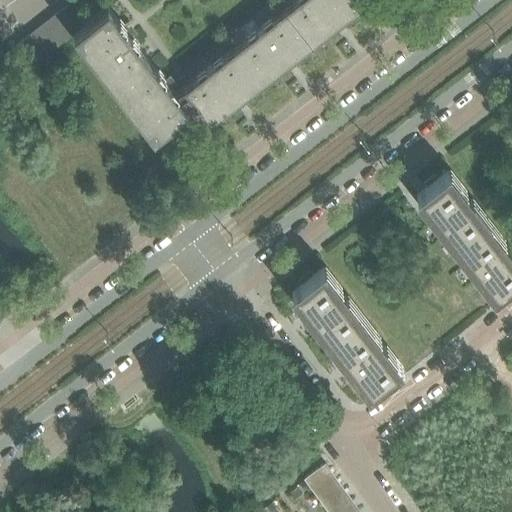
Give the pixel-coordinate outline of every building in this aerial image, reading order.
[(338,19),(347,11),(348,12),(357,4),(358,5),(363,2),(361,0),(294,0),(286,7),(312,41),(316,38),(315,38),(325,30),(324,29),(338,19)] [(84,23),(68,3),(58,11),(73,31),(84,23)] [(113,83),(147,56),(107,5),(84,23),(73,31),(113,83)] [(286,59),(297,51),(307,44),(308,44),(312,41),(286,7),(235,46),(261,81),(265,78),(265,77),(274,69),(286,59)] [(73,31),(58,11),(49,18),(64,38),(73,31)] [(64,38),(49,18),(39,25),(55,46),(64,38)] [(55,46),(39,25),(29,33),(45,54),(55,46)] [(45,54),(29,33),(20,41),(35,61),(45,54)] [(35,61),(20,41),(9,49),(25,69),(35,61)] [(261,81),(235,46),(184,86),(195,100),(210,120),(215,117),(214,116),(224,108),(236,98),(247,90),(257,83),(257,84),(261,81)] [(175,93),(164,78),(147,56),(113,83),(153,133),(186,108),(186,107),(175,93)] [(195,100),(184,86),(175,93),(186,107),(195,100)] [(457,245),(487,221),(447,170),(437,178),(434,174),(423,182),(427,186),(419,192),(417,194),(457,245)] [(494,293),(511,279),(511,252),(487,221),(457,245),(494,293)] [(331,340),(361,317),(323,267),(312,275),(309,271),(299,279),(302,283),(292,291),(331,340)] [(400,366),(378,339),(361,317),(331,340),(369,390),(400,366)] [(287,454),(308,439),(297,424),(276,439),(287,454)] [(325,462),(319,466),(324,472),(329,468),(325,462)] [(319,466),(314,470),(319,476),(324,472),(319,466)] [(316,494),(337,479),(329,468),(324,472),(319,476),(314,480),(309,484),(316,494)] [(314,470),(309,473),(314,480),(319,476),(314,470)] [(309,473),(304,477),(304,478),(309,484),(314,480),(309,473)] [(323,504),(344,488),(337,479),(316,494),(323,504)] [(297,486),(290,491),(295,499),(302,493),(297,486)] [(329,511),(333,511),(352,499),(344,488),(323,504),(329,511)] [(353,511),(359,508),(352,499),(333,511),(353,511)]
